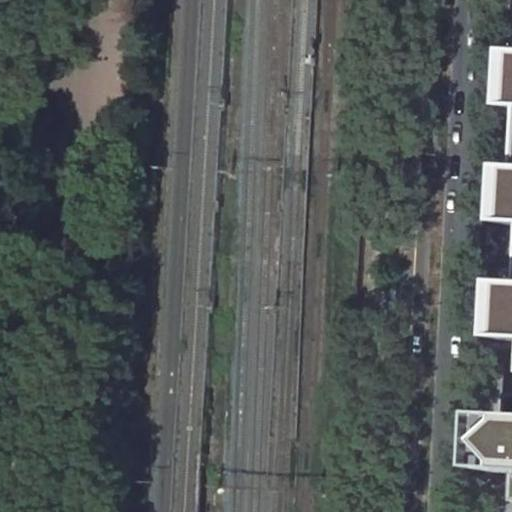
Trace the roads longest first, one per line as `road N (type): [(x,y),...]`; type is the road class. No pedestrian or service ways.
road 1 (primary): [(446,511),(475,0)]
road 2 (primary): [(421,0),(397,511)]
